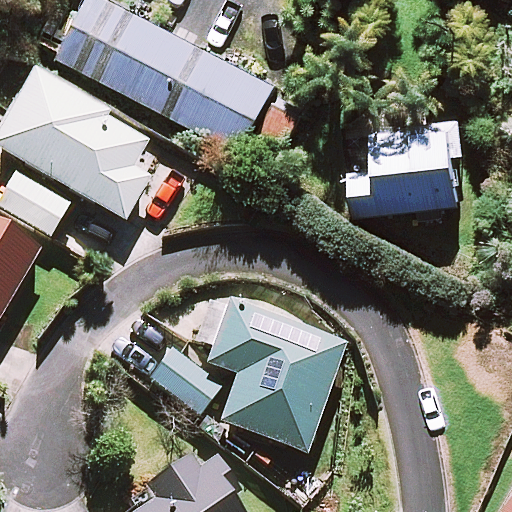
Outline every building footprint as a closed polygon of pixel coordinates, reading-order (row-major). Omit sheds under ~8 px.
[(279,94),(101,0),(96,0),(64,63),(245,159),(279,94)] [(152,149),(38,82),(0,147),(0,155),(127,230),(152,188),(135,178),(152,149)] [(361,224),(421,218),(422,229),(446,227),(445,216),(467,214),(458,128),(402,133),(352,138),(361,224)] [(72,213),(16,181),(0,209),(0,213),(55,244),(72,213)] [(0,336),(43,260),(0,236),(0,336)] [(199,350),(226,359),(220,377),(242,384),(225,434),(311,463),(348,353),(213,308),(199,350)] [(225,390),(174,358),(153,390),(204,423),(225,390)] [(214,469),(212,470),(203,476),(196,466),(151,498),(159,509),(155,511),(241,511),(231,498),(232,497),(234,495),(236,492),(237,490),(238,487),(239,484),(239,481),(238,478),(237,476),(235,473),(233,471),(231,469),(228,468),(226,467),(223,467),(220,467),(217,467),(214,469)]
